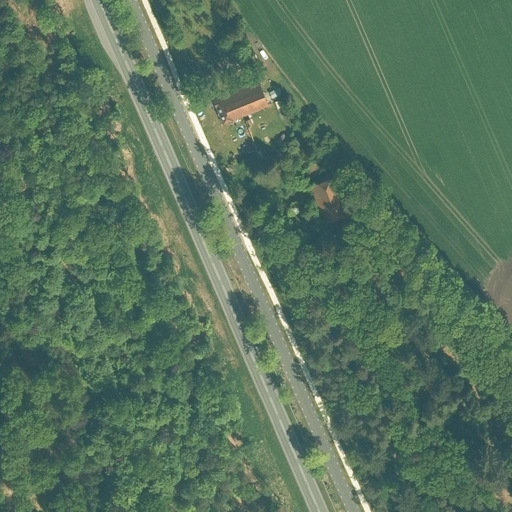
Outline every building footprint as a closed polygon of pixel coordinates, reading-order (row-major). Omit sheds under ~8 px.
[(214,97),(223,121),(268,104),(258,79),(214,97)] [(271,97),(281,93),(278,86),(268,91),(271,97)] [(283,108),(288,105),(284,98),(279,101),(283,108)] [(244,120),(247,126),(252,124),(249,117),(244,120)] [(355,211),(339,173),(312,184),(328,222),(355,211)]
